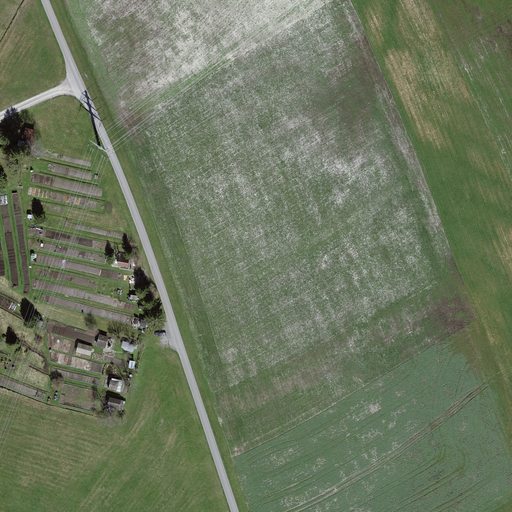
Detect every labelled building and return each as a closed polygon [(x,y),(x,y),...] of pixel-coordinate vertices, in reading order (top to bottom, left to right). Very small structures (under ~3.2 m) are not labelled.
[(128,261),(117,259),(116,267),(127,269),(128,261)] [(108,338),(98,336),(95,346),(106,349),(108,338)] [(92,349),(77,345),(75,353),(90,357),(92,349)] [(122,386),(109,382),(107,388),(121,393),(122,386)] [(119,402),(108,400),(106,408),(118,410),(119,402)]
